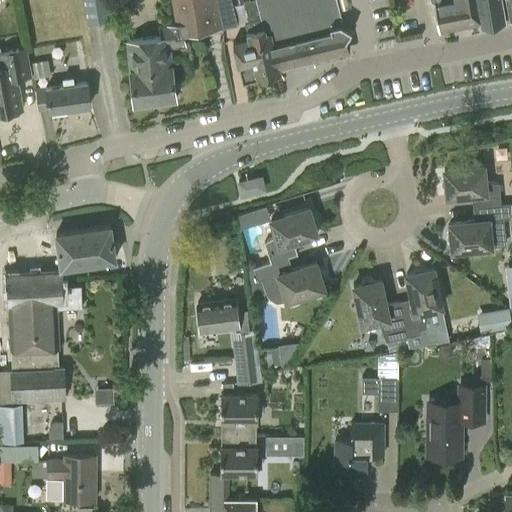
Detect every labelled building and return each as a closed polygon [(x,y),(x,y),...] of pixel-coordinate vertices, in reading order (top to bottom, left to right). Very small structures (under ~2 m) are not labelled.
[(107,0),(83,0),(88,23),(111,19),(107,0)] [(182,35),(221,28),(215,0),(170,0),(175,24),(158,27),(160,37),(126,41),(129,71),(130,71),(134,105),(176,100),(172,66),(173,66),(171,49),(186,47),(182,35)] [(215,0),(221,28),(221,29),(238,25),(231,0),(215,0)] [(342,25),(336,0),(255,0),(260,18),(262,27),(265,26),(265,29),(269,28),(271,35),(271,34),(278,68),(337,54),(351,51),(348,36),(352,31),(342,25)] [(430,0),(430,1),(434,4),(438,31),(480,23),(476,0),(430,0)] [(501,0),(476,0),(480,23),(481,26),(505,22),(501,0)] [(280,75),(278,68),(271,34),(271,35),(269,28),(265,29),(265,26),(262,27),(260,18),(255,19),(257,29),(246,32),(248,39),(234,42),(234,45),(233,45),(238,65),(239,65),(243,83),(280,75)] [(32,75),(25,44),(0,49),(0,48),(0,113),(4,113),(4,114),(8,116),(18,114),(20,111),(20,110),(22,109),(16,78),(32,75)] [(86,83),(74,84),(72,77),(63,78),(64,85),(36,89),(39,110),(50,109),(50,112),(89,107),(86,83)] [(470,195),(472,207),(501,204),(498,182),(486,181),(484,165),(444,169),(445,176),(442,178),(441,182),(441,185),(443,188),(446,190),(447,197),(470,195)] [(266,190),(262,174),(254,176),(250,177),(236,181),(240,196),(266,190)] [(242,224),(272,217),(271,214),(277,212),(276,204),(239,212),(242,224)] [(501,204),(472,207),(473,221),(450,223),(450,230),(448,232),(447,235),(447,239),(449,242),(452,244),(452,251),(492,247),(490,228),(502,224),(501,217),(509,215),(507,204),(501,204)] [(264,241),(270,260),(270,261),(287,256),(296,253),(293,242),(318,234),(316,228),(318,225),(318,221),(317,218),(315,216),(311,214),(309,208),(271,220),(275,232),(264,241)] [(61,267),(72,265),(115,259),(113,245),(110,225),(56,234),(61,267)] [(270,261),(270,260),(253,266),(257,279),(261,277),(264,287),(281,282),(287,301),(325,289),(323,282),(325,279),(325,276),(324,272),(322,270),(319,269),(316,262),(292,270),(287,256),(270,261)] [(412,298),(399,300),(407,335),(419,332),(418,327),(425,326),(425,311),(443,307),(435,273),(434,268),(427,270),(424,267),(421,267),(418,267),(415,269),(413,273),(412,273),(407,274),(412,298)] [(11,367),(11,399),(0,400),(0,439),(22,439),(21,402),(22,398),(64,398),(62,365),(58,365),(57,347),(58,347),(56,307),(81,306),(80,285),(64,285),(63,271),(8,273),(11,367)] [(407,335),(399,300),(386,303),(381,280),(374,281),(372,279),(368,278),(365,279),(362,281),(361,285),(354,286),(363,325),(378,321),(385,339),(407,335)] [(201,331),(239,327),(235,297),(197,302),(201,331)] [(509,305),(477,311),(480,330),(506,326),(505,320),(511,319),(509,305)] [(262,378),(255,326),(230,329),(237,381),(262,378)] [(474,342),(473,336),(457,339),(458,345),(474,342)] [(397,352),(378,356),(378,376),(362,376),(362,393),(377,393),(377,411),(397,411),(397,352)] [(486,383),(457,383),(457,402),(429,401),(428,454),(461,455),(462,423),(486,423),(486,383)] [(221,393),(221,433),(255,433),(255,421),(257,421),(258,394),(221,393)] [(368,455),(383,455),(383,422),(350,422),(350,438),(335,438),(335,470),(368,470),(368,455)] [(221,433),(220,473),(228,473),(257,473),(258,445),(255,445),(255,433),(221,433)] [(303,455),(303,436),(267,436),(267,455),(303,455)] [(66,487),(66,499),(95,498),(95,454),(66,454),(66,458),(48,458),(48,477),(66,477),(66,487)] [(0,484),(11,484),(11,461),(0,461),(0,484)] [(228,473),(220,473),(210,473),(210,498),(220,498),(220,511),(257,511),(257,498),(228,497),(228,473)]
